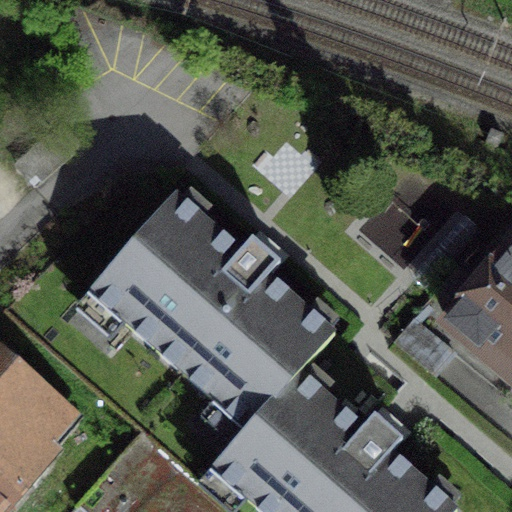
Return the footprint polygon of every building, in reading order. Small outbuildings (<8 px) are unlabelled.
[(20,177),(39,195),(65,170),(47,151),(20,177)] [(97,303),(259,447),(230,480),(266,511),(462,511),(376,436),(327,392),(356,360),(261,275),(183,207),(97,303)] [(511,261),(460,315),(511,365),(511,261)] [(421,323),(401,348),(442,381),(462,356),(421,323)] [(0,511),(44,511),(112,439),(3,338),(0,340),(0,511)] [(232,511),(158,446),(100,511),(232,511)]
